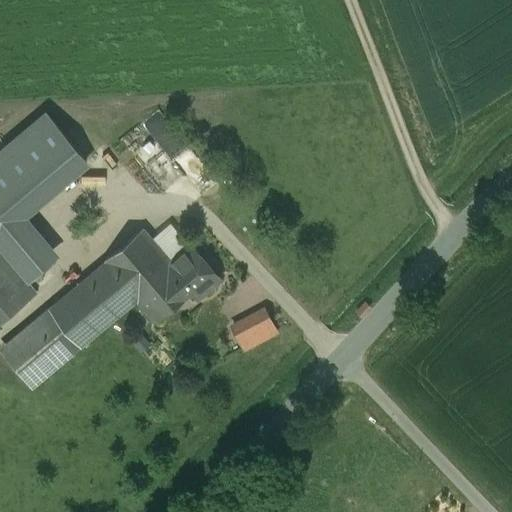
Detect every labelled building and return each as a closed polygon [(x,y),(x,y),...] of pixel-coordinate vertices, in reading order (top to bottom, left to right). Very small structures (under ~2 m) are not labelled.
[(145,152),(167,185),(201,163),(164,108),(145,121),(160,142),(145,152)] [(0,250),(27,283),(28,282),(59,255),(24,213),(87,160),(48,114),(8,148),(0,154),(0,250)] [(106,261),(49,309),(81,346),(113,319),(137,297),(127,285),(164,254),(142,228),(105,259),(106,261)] [(219,277),(192,244),(171,262),(170,262),(192,288),(191,289),(197,296),(203,291),(209,292),(213,288),(214,282),(219,277)] [(0,250),(0,322),(36,293),(36,291),(28,282),(27,283),(0,250)] [(164,254),(127,285),(137,297),(155,319),(191,289),(192,288),(170,262),(171,262),(164,254)] [(367,303),(357,313),(363,318),(372,309),(367,303)] [(245,351),(281,333),(267,305),(231,323),(245,351)] [(81,346),(49,309),(18,335),(19,336),(49,371),(50,372),(81,346)] [(49,371),(19,336),(2,350),(32,386),(49,371)]
